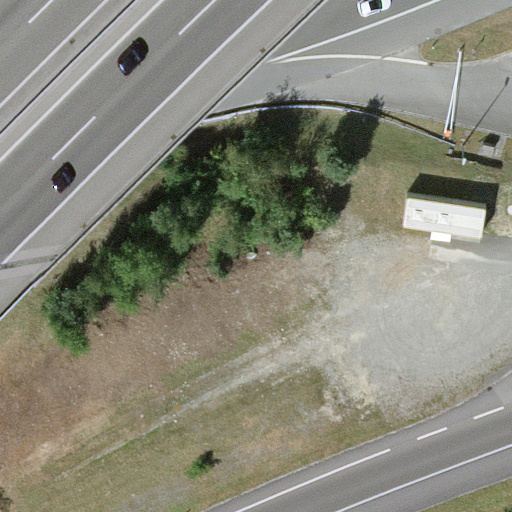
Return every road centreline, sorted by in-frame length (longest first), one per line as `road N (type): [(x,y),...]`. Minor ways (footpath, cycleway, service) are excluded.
road 1 (motorway): [(0,90),(324,0)]
road 2 (motorway): [(0,214),(216,0)]
road 3 (motorway): [(288,511),(511,426)]
